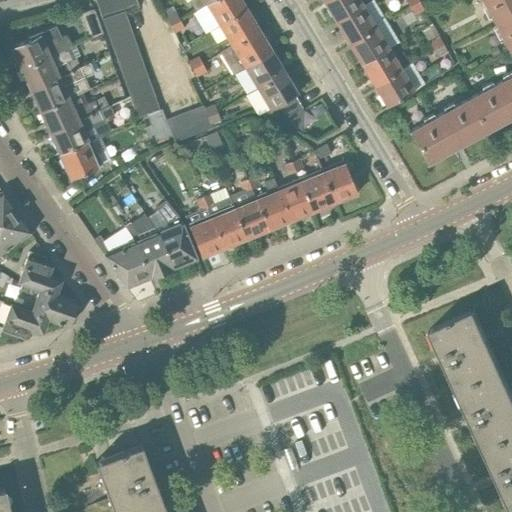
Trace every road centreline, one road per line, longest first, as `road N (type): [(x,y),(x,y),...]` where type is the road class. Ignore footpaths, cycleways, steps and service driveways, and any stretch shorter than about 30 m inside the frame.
road 1 (unclassified): [(468,511),(351,260)]
road 2 (residential): [(421,230),(283,0)]
road 3 (residential): [(136,343),(0,141)]
road 4 (residential): [(136,343),(351,260)]
road 5 (unclassified): [(210,511),(154,364),(136,343)]
road 6 (residential): [(8,385),(136,343)]
road 7 (unclassified): [(40,511),(8,385)]
